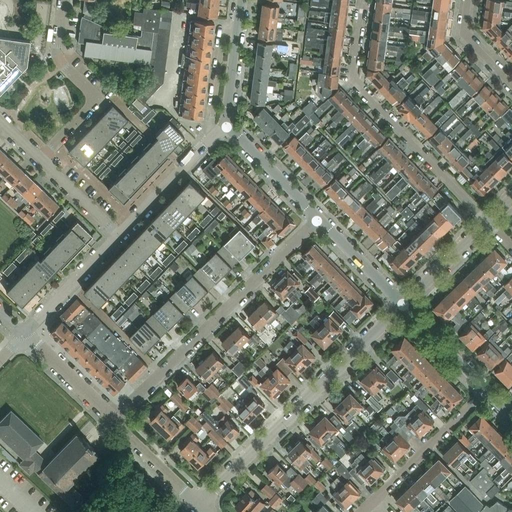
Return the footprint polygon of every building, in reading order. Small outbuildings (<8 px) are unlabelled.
[(274,0),(274,5),(264,4),(264,6),(263,6),(262,10),(263,11),(263,15),(285,18),(286,13),(279,12),(280,1),(274,0)] [(348,6),(311,0),(310,5),(321,7),(321,6),(332,8),(331,13),(346,15),(347,15),(348,9),(347,8),(348,6)] [(393,2),(376,0),(375,0),(375,7),(376,7),(376,10),(402,13),(403,8),(392,7),(393,2)] [(422,0),(422,1),(433,2),(433,7),(448,10),(449,10),(450,2),(449,2),(450,0),(449,0),(422,0)] [(511,1),(500,0),(487,0),(487,1),(486,1),(485,9),(502,11),(503,6),(506,6),(506,5),(511,6),(511,1)] [(153,65),(154,63),(154,57),(155,51),(156,46),(156,40),(157,34),(158,28),(159,22),(159,16),(160,10),(143,8),(142,12),(134,11),(132,24),(141,25),(140,30),(141,30),(140,36),(103,31),(104,26),(90,20),(91,16),(97,2),(84,1),(82,12),(85,13),(83,17),(82,16),(80,19),(79,34),(78,42),(85,43),(83,55),(149,64),(153,65)] [(198,14),(214,16),(216,17),(217,9),(216,9),(216,6),(199,4),(186,3),(185,7),(189,7),(189,8),(198,9),(198,14)] [(448,10),(433,7),(432,12),(413,10),(412,15),(447,19),(447,17),(448,17),(449,10),(448,10)] [(484,12),(483,19),(501,22),(501,16),(511,17),(511,12),(502,11),(485,9),(486,9),(485,12),(484,12)] [(373,19),(390,21),(391,16),(410,19),(410,14),(402,13),(376,10),(375,12),(374,12),(373,19)] [(325,16),(324,22),(345,25),(345,24),(346,25),(347,18),(346,18),(346,15),(331,13),(320,11),(320,16),(325,16)] [(281,22),(284,22),(285,18),(263,15),(262,19),(261,19),(261,24),(261,25),(277,27),(278,22),(281,22)] [(412,19),(418,20),(431,22),(430,26),(447,29),(448,21),(447,21),(447,19),(412,15),(412,19)] [(390,26),(390,21),(373,19),(372,26),(373,26),(373,28),(409,33),(410,29),(407,28),(407,27),(401,26),(401,27),(390,26)] [(483,19),(484,20),(484,22),(483,22),(482,28),(485,31),(486,30),(488,33),(488,34),(491,38),(493,38),(494,39),(498,36),(502,31),(500,28),(501,22),(496,21),(483,19)] [(188,32),(212,35),(213,23),(190,20),(188,32)] [(511,24),(499,37),(495,41),(497,43),(497,44),(502,49),(511,39),(511,34),(510,32),(511,30),(511,24)] [(260,37),(265,38),(282,40),(284,28),(277,27),(261,25),(261,30),(260,30),(259,35),(260,35),(260,37)] [(345,27),(329,25),(329,30),(307,28),(307,32),(318,33),(328,35),(328,34),(343,36),(344,34),(345,34),(346,27),(345,27)] [(418,30),(417,34),(422,35),(428,36),(444,38),(445,35),(446,36),(447,29),(430,26),(429,31),(418,30)] [(388,35),(409,38),(409,33),(373,28),(373,31),(372,31),(371,38),(388,40),(388,35)] [(187,43),(210,47),(212,35),(188,32),(187,43)] [(306,36),(305,40),(342,46),(342,43),(343,43),(344,37),(343,37),(343,36),(328,34),(328,35),(327,40),(317,38),(306,36)] [(434,55),(435,56),(448,44),(444,41),(444,38),(428,36),(427,47),(429,49),(423,55),(428,60),(434,55)] [(27,57),(29,41),(3,37),(3,38),(0,37),(0,93),(26,66),(27,57)] [(388,40),(371,38),(370,45),(371,45),(370,47),(398,51),(405,52),(405,47),(387,45),(388,40)] [(511,39),(502,49),(503,49),(505,50),(504,51),(509,57),(511,54),(511,39)] [(305,40),(305,45),(321,47),(320,53),(326,53),(342,55),(343,49),(342,49),(342,46),(305,40)] [(258,54),(271,56),(272,50),(277,51),(278,50),(285,51),(285,45),(278,45),(273,44),(259,42),(258,54)] [(185,55),(209,58),(210,47),(187,43),(185,54),(185,55)] [(422,76),(425,79),(453,52),(452,50),(453,50),(448,44),(435,56),(434,55),(438,60),(422,76)] [(368,56),(385,59),(385,54),(397,55),(398,51),(370,47),(370,50),(369,49),(368,56)] [(398,51),(397,55),(396,60),(403,61),(404,56),(405,52),(398,51)] [(440,79),(436,75),(445,66),(449,70),(461,58),(456,53),(455,54),(453,52),(425,79),(431,85),(434,85),(440,79)] [(182,53),(180,67),(184,67),(207,70),(209,58),(185,55),(185,54),(182,53)] [(326,53),(325,56),(325,59),(313,57),(313,61),(340,64),(340,62),(341,62),(342,55),(326,53)] [(256,66),(270,68),(271,56),(258,54),(256,66)] [(368,66),(372,67),(384,69),(384,68),(395,70),(395,66),(396,65),(395,65),(384,64),(385,59),(368,56),(367,64),(368,64),(368,66)] [(464,63),(461,60),(434,87),(434,88),(437,90),(452,75),(457,79),(458,80),(469,68),(470,68),(464,62),(464,63)] [(340,64),(313,61),(313,65),(324,67),(323,72),(338,74),(339,74),(340,68),(339,67),(340,64)] [(268,80),(270,68),(256,66),(254,78),(268,80)] [(182,79),(206,82),(207,70),(184,67),(182,79)] [(372,69),(367,68),(366,75),(372,81),(372,82),(378,88),(378,87),(379,88),(388,79),(387,78),(390,75),(387,71),(372,69)] [(465,87),(476,76),(477,75),(472,69),(471,70),(469,68),(458,80),(457,79),(450,86),(453,89),(460,83),(464,87),(465,87)] [(406,80),(412,74),(413,73),(410,70),(403,77),(406,80)] [(315,92),(322,100),(336,87),(337,80),(338,80),(339,76),(338,75),(338,74),(323,72),(319,72),(318,79),(312,79),(312,84),(316,84),(315,92)] [(415,78),(412,74),(406,80),(409,83),(415,78)] [(163,76),(152,75),(152,78),(159,86),(162,83),(163,76)] [(472,95),(480,87),(481,86),(484,83),(479,77),(478,78),(476,76),(465,87),(464,87),(450,100),(448,102),(449,102),(453,106),(459,101),(459,99),(467,90),(472,95)] [(392,79),(381,90),(381,91),(385,96),(386,96),(388,98),(406,80),(403,77),(396,83),(392,79)] [(159,86),(152,78),(148,82),(155,90),(159,86)] [(268,80),(254,78),(253,90),(267,92),(268,85),(276,86),(277,81),(268,80)] [(181,91),(204,94),(206,82),(182,79),(181,91)] [(395,104),(395,105),(407,94),(403,90),(409,84),(409,83),(406,80),(388,98),(390,99),(389,100),(394,105),(395,104)] [(155,90),(148,82),(144,86),(151,94),(155,90)] [(485,85),(482,88),(466,103),(469,106),(476,100),(480,104),(481,104),(493,93),(493,92),(488,86),(487,87),(485,85)] [(151,94),(144,86),(140,90),(147,98),(151,94)] [(426,94),(427,93),(430,90),(427,86),(423,90),(422,91),(419,94),(422,97),(426,94)] [(335,106),(346,95),(340,88),(324,102),(321,104),(319,107),(323,111),(332,102),(335,106)] [(147,98),(140,90),(135,95),(143,102),(147,98)] [(266,99),(267,92),(253,90),(251,102),(251,101),(251,102),(265,104),(266,99)] [(179,103),(203,106),(204,94),(181,91),(179,103)] [(481,104),(480,104),(473,110),(477,114),(480,111),(484,107),(487,111),(488,112),(500,100),(501,100),(495,94),(494,95),(493,93),(481,104)] [(408,95),(396,107),(403,115),(422,97),(419,94),(413,100),(408,95)] [(150,109),(143,102),(135,95),(128,102),(143,117),(150,109)] [(334,121),(353,102),(351,100),(352,99),(347,95),(346,95),(335,106),(339,109),(331,117),(334,121)] [(442,99),(438,95),(429,104),(433,108),(442,99)] [(422,97),(403,115),(411,123),(423,111),(418,106),(425,100),(422,97)] [(487,111),(481,118),(484,121),(491,115),(495,119),(508,107),(502,102),(500,100),(488,112),(487,111)] [(308,117),(310,115),(318,108),(311,101),(301,110),(308,117)] [(348,119),(360,108),(356,103),(355,104),(353,102),(354,102),(354,101),(353,102),(334,121),(336,124),(345,116),(348,119)] [(201,118),(203,106),(179,103),(178,115),(201,118)] [(272,110),(276,113),(281,108),(278,103),(272,110)] [(418,129),(419,130),(430,119),(426,114),(433,108),(429,104),(423,111),(411,123),(418,130),(418,129)] [(112,105),(105,112),(121,126),(127,120),(112,105)] [(458,111),(458,113),(460,115),(466,109),(463,106),(458,111)] [(272,117),(273,116),(264,108),(254,118),(262,126),(272,116),(272,117)] [(352,123),(335,140),(338,143),(344,138),(344,137),(347,134),(366,116),(364,114),(365,113),(360,108),(348,119),(352,123)] [(426,139),(454,112),(450,108),(435,123),(430,119),(419,130),(420,130),(419,131),(424,137),(425,136),(426,137),(425,138),(426,139)] [(151,109),(147,114),(151,118),(155,113),(151,109)] [(511,111),(509,109),(501,117),(510,126),(511,124),(511,111)] [(105,112),(99,118),(115,133),(121,126),(105,112)] [(280,119),(284,122),(290,117),(287,112),(280,119)] [(151,118),(147,114),(141,120),(145,124),(151,118)] [(454,114),(431,137),(428,139),(431,142),(430,143),(435,148),(435,147),(436,148),(448,136),(447,136),(443,131),(450,125),(449,125),(453,120),(457,117),(454,114)] [(281,125),(271,135),(279,143),(279,144),(289,134),(293,131),(296,134),(310,120),(305,115),(295,124),(293,122),(289,126),(285,122),(281,125)] [(281,125),(273,116),(272,117),(272,116),(262,126),(271,135),(281,125)] [(358,129),(362,133),(373,122),(369,117),(368,118),(366,116),(347,134),(350,137),(350,138),(358,129)] [(183,136),(177,130),(181,126),(171,117),(168,121),(161,128),(177,143),(183,136)] [(474,125),(467,117),(463,121),(470,129),(474,125)] [(99,118),(93,125),(108,139),(115,133),(99,118)] [(321,120),(316,124),(318,126),(320,128),(325,124),(321,120)] [(362,133),(366,137),(357,145),(360,148),(379,129),(378,127),(373,122),(362,133)] [(448,136),(436,148),(438,150),(438,151),(442,156),(443,155),(455,144),(451,139),(460,130),(464,125),(461,122),(457,127),(447,136),(448,136)] [(93,125),(87,131),(102,146),(108,139),(93,125)] [(478,137),(482,133),(474,125),(470,129),(473,132),(478,137)] [(154,140),(151,143),(165,155),(168,152),(177,143),(161,128),(155,135),(157,137),(154,140)] [(292,156),(296,160),(308,149),(305,146),(307,144),(307,145),(314,138),(320,132),(316,128),(310,134),(290,153),(292,155),(292,156)] [(371,143),(375,147),(386,136),(387,135),(382,131),(381,131),(379,129),(360,148),(363,151),(371,143)] [(443,155),(446,158),(445,159),(450,163),(451,163),(463,152),(458,147),(469,136),(473,132),(470,129),(455,144),(443,155)] [(87,131),(80,138),(96,153),(102,146),(87,131)] [(298,139),(295,136),(283,147),(288,152),(288,151),(290,153),(310,134),(307,131),(298,139)] [(30,140),(39,148),(46,140),(37,132),(30,140)] [(492,136),(511,156),(511,141),(510,139),(505,143),(495,133),(492,136)] [(344,138),(338,143),(341,146),(350,137),(347,134),(344,137),(344,138)] [(80,138),(74,144),(90,159),(96,153),(80,138)] [(326,138),(326,139),(320,145),(312,153),(308,149),(296,160),(301,165),(301,164),(303,166),(329,141),(326,138)] [(389,138),(385,141),(370,156),(373,159),(380,152),(384,156),(396,145),(391,140),(390,140),(388,139),(389,138)] [(511,159),(511,160),(492,139),(489,142),(493,146),(493,147),(497,151),(493,156),(507,171),(511,166),(511,159)] [(304,169),(309,174),(321,162),(318,160),(327,151),(326,150),(332,144),(329,141),(303,166),(305,168),(304,169)] [(151,143),(145,149),(160,164),(167,158),(165,155),(151,143)] [(74,144),(68,151),(83,166),(90,159),(74,144)] [(384,156),(388,161),(375,173),(374,171),(369,176),(373,180),(402,153),(400,151),(401,150),(396,145),(384,156)] [(493,156),(484,147),(481,150),(489,159),(485,164),(488,167),(499,179),(506,173),(505,172),(506,171),(507,171),(493,156)] [(357,151),(352,156),(354,159),(363,151),(360,148),(357,151)] [(145,149),(139,156),(154,171),(160,164),(145,149)] [(339,152),(333,158),(335,160),(342,154),(339,152)] [(463,152),(451,163),(451,164),(456,170),(456,169),(459,172),(459,171),(461,173),(467,167),(465,166),(471,160),(463,152)] [(394,167),(397,171),(409,159),(404,154),(403,154),(402,153),(373,180),(376,183),(394,167)] [(342,154),(335,160),(338,163),(344,158),(345,157),(342,154)] [(231,160),(226,155),(217,163),(213,160),(203,170),(212,179),(221,171),(231,160)] [(139,156),(132,162),(148,177),(154,171),(139,156)] [(7,157),(0,164),(0,172),(4,177),(16,165),(7,157)] [(333,158),(325,166),(321,162),(309,174),(313,178),(314,177),(316,179),(335,160),(333,158)] [(231,160),(221,171),(224,174),(220,178),(223,181),(238,167),(236,165),(236,163),(234,161),(232,161),(231,160)] [(322,187),(326,183),(334,175),(330,172),(338,163),(335,160),(316,179),(318,181),(317,182),(322,187)] [(411,161),(399,172),(403,177),(386,193),(389,197),(417,168),(415,167),(416,166),(411,161)] [(132,162),(126,169),(142,184),(148,177),(132,162)] [(482,171),(480,169),(477,166),(476,164),(475,165),(472,168),(476,173),(477,173),(490,186),(493,184),(493,185),(499,179),(488,167),(487,167),(482,171)] [(16,165),(4,177),(13,185),(24,173),(16,165)] [(240,169),(238,167),(223,181),(226,184),(230,180),(234,184),(245,174),(244,173),(244,172),(242,169),(240,169)] [(336,177),(328,186),(324,189),(329,194),(329,193),(331,195),(355,172),(357,170),(354,167),(345,176),(344,175),(339,180),(336,177)] [(461,173),(470,183),(470,184),(474,189),(475,188),(481,195),(482,195),(482,196),(488,190),(488,189),(490,186),(477,173),(476,173),(474,175),(467,167),(461,173)] [(417,168),(389,197),(391,199),(409,183),(413,187),(424,175),(419,169),(419,170),(417,168)] [(126,169),(120,175),(136,190),(142,184),(126,169)] [(358,175),(355,172),(331,195),(333,197),(333,198),(337,202),(349,191),(346,187),(354,179),(358,175)] [(24,173),(13,185),(21,193),(33,181),(24,173)] [(234,192),(237,195),(251,181),(249,179),(249,177),(247,175),(246,175),(245,174),(234,184),(238,188),(234,192)] [(120,175),(114,182),(129,197),(136,190),(120,175)] [(413,187),(417,191),(409,198),(412,201),(431,183),(429,181),(430,180),(424,175),(413,187)] [(191,180),(184,187),(200,202),(206,195),(191,180)] [(349,191),(337,202),(342,207),(342,206),(344,208),(369,183),(366,180),(363,183),(354,191),(351,189),(349,191)] [(33,181),(21,193),(30,201),(41,189),(33,181)] [(251,181),(237,195),(240,198),(244,194),(248,198),(258,188),(257,187),(257,186),(255,183),(254,183),(251,181)] [(114,182),(107,189),(123,204),(129,197),(114,182)] [(369,183),(344,208),(346,210),(346,211),(350,216),(362,204),(358,200),(372,186),(369,183)] [(426,201),(435,193),(438,189),(434,184),(433,185),(431,183),(412,201),(411,202),(414,205),(423,197),(426,201)] [(184,187),(178,194),(194,209),(200,202),(184,187)] [(258,188),(248,198),(251,202),(247,206),(250,209),(265,195),(263,192),(263,191),(260,189),(259,189),(258,188)] [(41,189),(30,201),(38,209),(49,197),(41,189)] [(439,191),(431,199),(442,209),(454,222),(459,217),(458,217),(461,214),(439,191)] [(178,194),(172,200),(187,215),(194,209),(178,194)] [(267,197),(265,195),(250,209),(253,212),(257,208),(261,212),(271,201),(271,199),(269,197),(267,197)] [(11,197),(6,202),(9,205),(14,200),(11,197)] [(47,217),(55,209),(58,205),(49,197),(38,209),(47,217)] [(374,199),(366,207),(362,204),(350,216),(355,220),(357,221),(377,201),(374,199)] [(13,209),(18,204),(14,200),(9,205),(13,209)] [(172,200),(165,207),(181,222),(187,215),(172,200)] [(271,201),(261,212),(253,219),(253,222),(256,225),(263,218),(266,222),(280,208),(274,203),(271,201)] [(377,201),(357,221),(359,223),(358,224),(363,229),(375,217),(371,213),(380,204),(377,201)] [(210,212),(214,216),(221,209),(217,205),(210,212)] [(390,215),(395,210),(390,205),(387,209),(389,211),(378,221),(375,217),(363,229),(367,233),(368,233),(370,235),(390,215)] [(427,210),(423,206),(416,214),(419,217),(424,213),(431,220),(426,224),(439,237),(445,232),(444,231),(446,229),(427,210),(426,211),(427,210)] [(165,207),(159,213),(175,228),(181,222),(165,207)] [(407,207),(400,213),(407,220),(413,214),(413,213),(407,207)] [(455,223),(454,222),(442,209),(437,214),(430,207),(427,210),(446,229),(448,227),(449,228),(455,223)] [(266,227),(262,232),(266,236),(286,216),(285,215),(285,214),(280,208),(266,222),(270,225),(268,227),(266,227)] [(226,215),(222,211),(217,217),(221,220),(226,215)] [(22,218),(26,221),(31,216),(27,213),(22,218)] [(159,213),(153,220),(169,235),(175,228),(159,213)] [(204,219),(208,223),(213,218),(209,214),(204,219)] [(376,242),(388,230),(384,226),(393,218),(390,215),(370,235),(372,237),(371,237),(376,242)] [(31,216),(26,221),(30,225),(34,220),(31,216)] [(262,241),(269,249),(275,243),(271,239),(279,231),(283,235),(295,224),(287,216),(286,216),(266,236),(262,241)] [(203,227),(208,223),(204,219),(199,224),(203,227)] [(153,220),(147,226),(162,241),(169,235),(153,220)] [(70,228),(86,242),(92,236),(76,221),(70,228)] [(412,224),(431,244),(433,242),(434,243),(439,237),(426,224),(422,228),(415,221),(412,224)] [(415,235),(411,239),(424,252),(430,247),(429,246),(431,244),(412,224),(409,227),(408,228),(415,235)] [(248,252),(255,245),(256,244),(240,228),(237,225),(229,233),(232,236),(248,252)] [(384,250),(385,252),(389,249),(392,246),(390,244),(396,238),(392,234),(397,229),(397,228),(394,225),(393,225),(388,230),(376,242),(378,244),(377,245),(383,251),(384,250)] [(147,226),(141,233),(156,248),(162,241),(147,226)] [(208,226),(204,231),(208,234),(212,230),(208,226)] [(196,227),(191,232),(196,236),(200,231),(196,227)] [(64,234),(79,249),(86,242),(70,228),(64,234)] [(196,236),(191,232),(187,237),(191,240),(196,236)] [(141,233),(134,239),(150,254),(156,248),(141,233)] [(64,234),(57,241),(73,255),(79,249),(64,234)] [(402,237),(408,243),(404,247),(417,260),(422,254),(422,253),(424,252),(411,239),(406,234),(402,237)] [(232,236),(220,248),(236,264),(248,252),(232,236)] [(197,238),(192,243),(196,247),(201,242),(197,238)] [(134,239),(128,246),(144,261),(150,254),(134,239)] [(179,245),(183,249),(188,244),(184,240),(179,245)] [(57,241),(51,247),(67,262),(73,255),(57,241)] [(192,243),(189,247),(193,251),(197,248),(196,247),(192,243)] [(299,271),(299,272),(320,251),(318,249),(319,248),(314,243),(303,255),(306,259),(302,264),(301,263),(295,268),(299,271)] [(394,244),(392,246),(389,249),(393,254),(395,252),(408,266),(410,265),(411,265),(417,260),(404,247),(400,251),(398,249),(394,244)] [(179,253),(183,249),(179,245),(174,249),(179,253)] [(128,246),(122,252),(138,267),(144,261),(128,246)] [(45,254),(58,267),(60,269),(67,262),(51,247),(45,254)] [(30,252),(26,248),(25,248),(20,254),(24,258),(30,252)] [(220,248),(209,259),(224,275),(236,264),(220,248)] [(508,278),(511,273),(511,267),(511,266),(507,271),(502,266),(506,261),(506,260),(504,257),(502,257),(494,248),(488,254),(489,255),(487,256),(486,256),(508,278)] [(393,254),(389,249),(385,252),(382,256),(385,259),(388,255),(393,259),(389,263),(388,263),(392,267),(393,267),(397,270),(396,271),(400,276),(406,271),(405,270),(408,266),(395,252),(393,254)] [(320,251),(299,272),(302,275),(311,265),(315,269),(327,257),(323,252),(322,253),(320,251)] [(122,252),(116,259),(131,274),(138,267),(122,252)] [(171,253),(167,258),(171,262),(175,257),(171,253)] [(15,259),(19,263),(24,258),(20,254),(15,259)] [(30,264),(46,279),(58,267),(45,254),(39,260),(37,258),(30,264)] [(485,258),(479,263),(491,276),(496,272),(504,281),(508,278),(486,256),(487,257),(485,258)] [(309,282),(312,285),(312,284),(317,279),(333,264),(331,262),(332,261),(327,257),(315,269),(319,273),(314,277),(309,282)] [(171,262),(167,258),(162,263),(166,266),(171,262)] [(116,259),(109,265),(125,280),(131,274),(116,259)] [(209,259),(197,271),(212,287),(224,275),(209,259)] [(16,266),(12,262),(7,267),(11,271),(16,266)] [(174,262),(170,267),(175,272),(179,267),(174,262)] [(490,290),(492,293),(493,292),(496,289),(487,280),(491,276),(479,263),(473,269),(474,270),(472,271),(472,270),(490,290)] [(40,286),(46,279),(30,264),(24,271),(40,286)] [(328,282),(340,270),(335,265),(335,266),(333,264),(317,279),(320,282),(324,278),(328,282)] [(109,265),(103,272),(119,287),(125,280),(109,265)] [(154,271),(158,275),(163,270),(159,266),(154,271)] [(2,272),(7,276),(11,271),(7,267),(2,272)] [(291,275),(290,274),(291,274),(287,270),(281,277),(282,277),(280,279),(299,299),(300,298),(305,303),(308,300),(296,289),(300,285),(297,281),(294,278),(291,275)] [(344,274),(340,270),(328,282),(331,285),(327,289),(330,292),(346,277),(344,275),(344,274)] [(492,293),(490,290),(472,270),(471,271),(472,272),(470,273),(470,272),(464,278),(476,291),(480,287),(480,286),(491,297),(494,294),(493,292),(492,293)] [(34,292),(40,286),(24,271),(18,277),(34,292)] [(154,280),(158,275),(154,271),(149,276),(154,280)] [(197,271),(185,283),(201,299),(212,287),(197,271)] [(103,272),(97,278),(113,293),(119,287),(103,272)] [(511,276),(504,284),(507,288),(503,292),(506,295),(511,289),(511,276)] [(27,299),(34,292),(18,277),(12,284),(27,299)] [(340,295),(353,283),(348,278),(347,279),(346,277),(330,292),(333,295),(337,291),(340,295)] [(97,278),(91,285),(106,300),(113,293),(97,278)] [(480,303),(472,295),(476,291),(464,278),(458,283),(459,284),(457,286),(480,310),(482,307),(479,304),(480,303)] [(142,284),(146,288),(150,283),(146,279),(142,284)] [(274,290),(278,293),(284,300),(288,296),(295,303),(299,299),(280,279),(277,281),(270,287),(274,290)] [(185,283),(173,294),(189,310),(201,299),(185,283)] [(357,287),(353,283),(340,295),(344,298),(340,302),(343,305),(358,290),(356,288),(357,287)] [(21,306),(27,299),(12,284),(5,291),(21,306)] [(141,293),(146,288),(142,284),(137,289),(141,293)] [(153,284),(148,289),(151,292),(156,288),(153,284)] [(84,292),(89,296),(100,307),(106,300),(91,285),(84,292)] [(476,313),(480,310),(457,286),(455,288),(454,288),(449,293),(461,306),(465,302),(473,310),(476,313)] [(320,296),(316,293),(310,287),(305,292),(314,302),(320,296)] [(327,289),(321,295),(324,298),(330,292),(327,289)] [(351,310),(366,296),(361,291),(360,292),(358,290),(343,305),(346,308),(350,304),(352,307),(351,308),(351,309),(350,310),(351,310)] [(147,291),(142,295),(146,299),(150,294),(147,291)] [(134,292),(129,297),(133,301),(138,296),(134,292)] [(330,292),(324,298),(327,301),(333,295),(330,292)] [(444,299),(442,301),(461,321),(464,325),(468,321),(465,317),(464,318),(457,310),(461,306),(449,293),(443,298),(444,299)] [(173,294),(161,306),(177,322),(189,310),(173,294)] [(350,324),(354,319),(372,302),(366,296),(351,310),(350,310),(343,317),(346,321),(350,324)] [(133,301),(129,297),(125,302),(129,306),(133,301)] [(62,342),(91,312),(77,299),(50,327),(51,328),(51,332),(62,342)] [(257,309),(268,321),(271,324),(280,315),(265,301),(257,309)] [(453,328),(457,332),(464,325),(461,321),(442,301),(440,303),(439,302),(433,308),(434,308),(434,309),(442,316),(441,317),(445,321),(446,321),(450,317),(457,323),(453,328)] [(139,306),(135,302),(123,314),(127,318),(139,306)] [(340,302),(334,308),(337,311),(343,305),(340,302)] [(291,306),(286,311),(296,321),(308,309),(304,304),(299,309),(295,309),(291,306)] [(121,305),(117,310),(121,314),(125,309),(121,305)] [(161,306),(149,318),(165,333),(177,322),(161,306)] [(257,309),(248,318),(262,332),(266,329),(263,326),(268,321),(257,309)] [(112,315),(116,319),(121,314),(117,310),(112,315)] [(296,321),(286,311),(285,310),(281,314),(292,325),(296,321)] [(317,315),(313,318),(334,339),(333,338),(335,336),(336,337),(342,331),(341,330),(338,326),(344,321),(334,311),(328,317),(329,318),(325,322),(317,315)] [(72,353),(101,322),(91,312),(62,342),(62,343),(68,349),(72,353)] [(481,328),(480,326),(476,323),(481,319),(480,318),(484,315),(481,312),(479,313),(477,315),(464,328),(465,330),(460,335),(460,336),(461,337),(466,343),(479,330),(481,328)] [(149,318),(138,329),(137,329),(153,345),(165,333),(149,318)] [(313,334),(325,346),(326,347),(332,341),(331,340),(333,339),(334,339),(313,318),(309,322),(317,330),(313,334)] [(501,326),(496,331),(497,333),(500,330),(502,332),(510,325),(506,321),(501,326)] [(79,359),(83,363),(112,332),(101,322),(72,353),(73,353),(79,359)] [(495,330),(496,331),(501,326),(498,322),(491,329),(493,332),(495,330)] [(135,326),(127,334),(130,337),(129,337),(145,353),(153,345),(137,329),(138,329),(135,326)] [(249,344),(253,340),(256,344),(261,340),(254,333),(250,337),(243,329),(239,326),(235,329),(235,330),(231,333),(230,334),(241,346),(247,341),(249,344)] [(303,327),(298,331),(306,339),(310,335),(303,327)] [(480,331),(479,330),(466,343),(471,348),(473,348),(474,349),(479,343),(481,346),(487,339),(493,332),(491,329),(490,328),(483,335),(480,331)] [(306,339),(298,331),(297,331),(293,336),(301,344),(306,339)] [(87,367),(93,372),(122,342),(112,332),(83,363),(84,363),(86,366),(87,367)] [(268,347),(273,342),(264,333),(259,338),(268,347)] [(479,356),(480,356),(484,361),(499,346),(494,341),(498,337),(494,333),(488,340),(487,339),(481,346),(483,348),(481,350),(478,353),(478,354),(479,356)] [(241,346),(230,334),(230,335),(226,339),(225,339),(226,339),(222,343),(225,347),(235,357),(239,354),(236,351),(241,346)] [(391,357),(386,361),(387,362),(391,366),(393,364),(412,345),(410,343),(411,342),(406,337),(405,337),(392,349),(395,353),(391,357)] [(315,356),(311,353),(302,343),(298,348),(290,340),(286,343),(287,345),(287,344),(307,365),(308,365),(307,364),(309,362),(310,363),(315,357),(315,356)] [(312,345),(307,340),(303,345),(308,349),(312,345)] [(103,382),(104,383),(133,353),(122,342),(93,372),(94,374),(94,373),(97,376),(96,376),(97,377),(98,377),(103,382)] [(284,357),(279,361),(289,372),(294,368),(298,372),(299,373),(305,367),(304,366),(306,365),(307,365),(287,344),(287,345),(283,348),(290,355),(286,359),(284,357)] [(412,345),(393,364),(396,367),(403,360),(406,364),(420,351),(415,346),(414,347),(412,345)] [(492,367),(495,364),(497,361),(499,362),(511,350),(507,346),(503,351),(499,346),(484,361),(489,366),(491,367),(492,367)] [(215,371),(221,366),(223,369),(227,366),(217,355),(213,351),(204,360),(215,371)] [(403,375),(401,377),(405,380),(407,378),(426,359),(424,357),(425,357),(420,351),(406,364),(410,368),(403,375)] [(497,374),(502,379),(511,369),(511,363),(510,362),(511,359),(511,352),(501,363),(501,366),(499,368),(495,371),(496,372),(497,374)] [(133,353),(104,383),(108,387),(114,392),(115,393),(116,392),(119,388),(120,388),(121,387),(120,387),(129,378),(133,382),(148,367),(140,359),(133,353)] [(426,359),(407,378),(410,382),(417,375),(421,379),(434,366),(429,361),(428,361),(426,359)] [(215,371),(204,360),(196,368),(199,372),(209,383),(213,379),(210,376),(215,371)] [(243,373),(248,368),(240,361),(236,365),(243,373)] [(279,361),(275,366),(277,368),(273,372),(266,365),(262,369),(282,390),(283,389),(282,389),(284,387),(285,388),(290,382),(290,381),(285,376),(289,372),(279,361)] [(239,377),(243,373),(236,365),(231,370),(239,377)] [(388,379),(379,370),(376,366),(374,369),(373,368),(367,373),(381,387),(386,383),(391,389),(394,386),(388,380),(388,379)] [(424,383),(417,390),(421,393),(440,374),(438,372),(439,371),(434,366),(421,379),(424,383)] [(261,384),(270,393),(273,397),(274,397),(274,398),(280,392),(279,391),(281,389),(282,390),(262,369),(258,373),(265,380),(261,384)] [(400,378),(391,369),(386,374),(394,383),(400,378)] [(511,369),(502,379),(507,384),(509,385),(509,386),(511,383),(511,369)] [(381,387),(367,373),(362,379),(360,382),(379,401),(382,398),(376,392),(381,387)] [(421,393),(419,395),(422,398),(431,389),(435,394),(448,380),(443,375),(442,376),(440,374),(421,393)] [(254,386),(256,388),(261,383),(253,375),(248,380),(254,386)] [(244,376),(239,381),(250,392),(242,400),(246,404),(255,395),(257,393),(252,388),(254,386),(244,376)] [(191,400),(200,391),(202,392),(206,388),(200,382),(196,386),(187,377),(178,386),(181,389),(191,400)] [(403,382),(410,389),(413,386),(409,382),(410,382),(407,378),(405,380),(403,382)] [(439,398),(432,404),(435,408),(455,388),(453,386),(448,380),(435,394),(439,398)] [(216,399),(221,393),(212,383),(207,388),(214,396),(213,396),(216,399)] [(234,391),(230,386),(229,386),(221,393),(216,399),(221,403),(228,411),(233,405),(227,399),(234,391)] [(214,396),(207,388),(206,389),(206,388),(202,392),(201,393),(208,401),(209,401),(211,403),(216,399),(213,396),(214,396)] [(435,408),(433,409),(437,413),(440,417),(445,412),(441,408),(445,404),(449,408),(462,396),(463,395),(457,390),(455,388),(435,408)] [(175,392),(171,397),(170,397),(180,408),(185,403),(175,392)] [(345,396),(341,400),(355,414),(360,410),(362,412),(363,412),(368,418),(376,411),(370,405),(365,409),(350,393),(347,397),(345,396)] [(255,395),(246,404),(256,414),(260,410),(261,410),(264,408),(264,407),(265,405),(255,395)] [(371,395),(366,400),(378,412),(383,407),(371,395)] [(409,412),(427,430),(432,425),(432,424),(434,422),(434,423),(435,422),(425,412),(429,408),(419,398),(414,403),(416,405),(413,408),(409,412)] [(338,406),(335,409),(347,422),(352,428),(355,428),(357,426),(350,419),(355,414),(341,400),(337,403),(338,406)] [(180,408),(184,411),(189,406),(185,403),(180,408)] [(225,413),(228,411),(221,403),(218,406),(225,413)] [(171,418),(166,413),(169,410),(163,404),(154,414),(156,415),(151,421),(155,425),(154,426),(158,429),(159,428),(160,429),(171,418)] [(238,412),(244,419),(248,422),(249,421),(250,421),(253,419),(253,417),(256,414),(246,404),(238,412)] [(390,406),(386,411),(391,416),(395,411),(390,406)] [(93,448),(92,447),(84,439),(82,438),(81,439),(75,434),(47,463),(41,458),(40,457),(34,450),(40,444),(42,441),(10,410),(0,420),(0,437),(23,460),(22,461),(19,464),(29,474),(33,469),(73,508),(83,498),(69,484),(97,455),(92,450),(93,448)] [(224,416),(220,420),(214,419),(205,410),(200,414),(225,439),(227,436),(230,439),(232,438),(232,439),(236,436),(235,435),(239,431),(236,427),(228,419),(228,420),(224,416)] [(395,421),(411,438),(415,434),(418,437),(420,435),(421,436),(427,430),(409,412),(405,416),(398,416),(393,420),(395,421)] [(190,428),(197,420),(192,415),(184,423),(190,428)] [(329,420),(325,416),(326,416),(325,415),(319,421),(319,422),(317,424),(332,439),(337,444),(343,450),(347,446),(334,433),(342,425),(333,416),(329,420)] [(463,434),(459,438),(462,442),(466,446),(480,434),(490,424),(488,422),(488,421),(483,416),(482,416),(470,427),(469,429),(473,434),(468,439),(463,434)] [(171,418),(160,429),(161,431),(160,432),(164,435),(165,434),(169,438),(174,433),(176,435),(185,426),(178,419),(176,422),(171,418)] [(197,420),(190,428),(195,433),(202,425),(197,420)] [(411,438),(395,421),(390,426),(393,428),(388,432),(384,428),(381,431),(384,435),(402,453),(404,451),(404,452),(410,446),(406,442),(411,438)] [(326,440),(329,443),(332,439),(317,424),(316,426),(315,425),(309,431),(309,432),(310,432),(313,435),(309,439),(318,449),(326,440)] [(490,424),(480,434),(466,446),(469,450),(480,440),(480,439),(485,444),(498,431),(492,425),(491,426),(490,424)] [(213,428),(207,433),(211,437),(216,432),(213,428)] [(361,436),(362,435),(357,429),(353,429),(350,433),(352,434),(357,440),(361,436)] [(503,437),(498,431),(485,444),(489,448),(483,454),(486,457),(505,439),(503,437)] [(221,448),(222,447),(227,443),(216,432),(211,437),(221,448)] [(365,432),(362,435),(361,436),(363,438),(376,452),(380,447),(373,439),(369,435),(365,432)] [(201,447),(196,442),(199,439),(192,433),(183,442),(186,445),(181,450),(185,454),(184,455),(188,458),(189,457),(190,458),(201,447)] [(352,434),(347,439),(353,445),(357,440),(352,434)] [(382,449),(395,461),(400,456),(400,455),(402,453),(384,435),(381,439),(387,445),(382,449)] [(505,439),(486,457),(489,460),(495,454),(500,459),(511,447),(511,445),(507,440),(506,441),(505,439)] [(310,454),(314,458),(317,461),(321,457),(307,443),(305,445),(301,440),(299,442),(299,441),(295,444),(296,445),(294,447),(306,458),(310,454)] [(462,460),(463,460),(467,456),(474,464),(477,460),(470,453),(457,440),(458,441),(456,442),(455,442),(450,447),(462,460)] [(16,460),(0,444),(0,451),(12,464),(16,460)] [(337,444),(332,449),(341,457),(346,452),(343,450),(337,444)] [(361,452),(355,445),(351,448),(357,455),(361,452)] [(211,451),(210,450),(209,449),(206,451),(201,447),(190,458),(191,460),(190,460),(194,464),(195,463),(199,467),(204,462),(206,463),(215,454),(211,451)] [(301,470),(302,469),(307,474),(310,471),(306,466),(310,462),(306,458),(294,447),(293,448),(292,447),(288,451),(289,452),(288,453),(292,457),(291,459),(301,470)] [(448,449),(442,455),(455,468),(459,464),(466,471),(470,468),(463,460),(462,460),(450,447),(450,448),(449,449),(448,449)] [(507,467),(511,462),(511,447),(500,459),(493,465),(497,469),(503,463),(506,467),(507,467)] [(361,453),(358,456),(378,477),(381,475),(385,471),(384,470),(385,469),(373,457),(369,461),(361,453)] [(483,454),(478,458),(481,462),(480,463),(486,457),(483,454)] [(338,461),(342,464),(347,460),(343,456),(338,461)] [(378,477),(358,456),(354,460),(357,463),(353,467),(349,472),(357,480),(361,476),(369,484),(370,483),(371,484),(375,480),(378,477)] [(334,465),(326,457),(321,462),(328,470),(334,465)] [(489,460),(486,457),(480,463),(483,467),(490,461),(489,460)] [(436,460),(432,465),(444,477),(447,475),(455,483),(459,480),(438,458),(438,459),(439,459),(437,461),(436,460)] [(511,462),(507,467),(506,467),(493,480),(496,484),(510,471),(511,472),(511,462)] [(299,493),(308,483),(304,479),(300,475),(299,475),(291,467),(286,472),(277,464),(277,463),(268,473),(279,484),(281,482),(289,488),(291,486),(299,493)] [(352,475),(341,464),(337,469),(347,480),(352,475)] [(444,477),(432,465),(431,465),(432,466),(431,467),(430,466),(424,472),(437,484),(440,481),(447,488),(451,485),(444,477)] [(485,497),(488,494),(486,492),(495,484),(485,473),(488,471),(485,468),(470,482),(485,497)] [(424,472),(425,473),(423,474),(423,473),(417,479),(430,491),(433,488),(446,501),(449,498),(444,492),(437,484),(424,472)] [(313,484),(317,481),(309,473),(304,478),(311,486),(313,484)] [(466,473),(463,476),(468,481),(471,478),(466,473)] [(337,477),(334,480),(353,501),(356,498),(356,499),(361,494),(359,493),(360,492),(349,480),(344,485),(337,477)] [(430,491),(417,479),(418,480),(416,481),(415,480),(410,486),(410,487),(411,487),(422,498),(426,495),(433,502),(437,499),(429,491),(430,491)] [(317,481),(313,484),(321,492),(326,487),(319,480),(317,481)] [(353,501),(334,480),(330,484),(337,492),(333,496),(345,508),(346,507),(347,508),(351,504),(353,501)] [(266,484),(262,489),(261,490),(265,493),(270,498),(276,492),(270,487),(266,484)] [(491,497),(500,489),(495,484),(487,492),(486,492),(491,497)] [(511,511),(511,508),(509,508),(497,501),(490,507),(486,505),(485,506),(465,486),(449,501),(450,504),(457,511),(511,511)] [(408,487),(403,493),(415,505),(419,502),(426,509),(428,511),(431,511),(434,510),(422,498),(411,487),(410,487),(409,488),(408,487)] [(259,497),(255,501),(251,497),(252,497),(255,494),(255,493),(255,494),(251,491),(252,490),(251,490),(248,494),(247,493),(240,500),(241,500),(236,506),(241,511),(258,511),(266,504),(259,497)] [(320,492),(316,496),(311,501),(318,509),(314,511),(330,511),(323,505),(328,500),(320,492)] [(402,493),(403,494),(402,495),(401,494),(395,500),(406,511),(408,511),(412,509),(414,511),(421,511),(415,505),(403,493),(402,493)] [(268,503),(273,508),(274,509),(276,506),(282,500),(276,494),(268,503)] [(291,494),(287,499),(291,503),(295,499),(291,494)]
